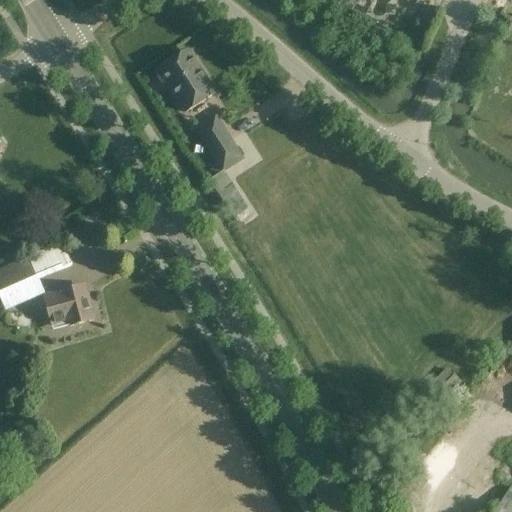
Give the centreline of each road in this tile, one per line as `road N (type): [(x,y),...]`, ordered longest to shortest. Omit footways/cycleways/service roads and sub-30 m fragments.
road 1 (tertiary): [(335,511),(247,350),(56,44)]
road 2 (unclassified): [(404,139),(228,0)]
road 3 (unclassified): [(404,139),(472,0)]
road 4 (unclassified): [(511,206),(404,139)]
